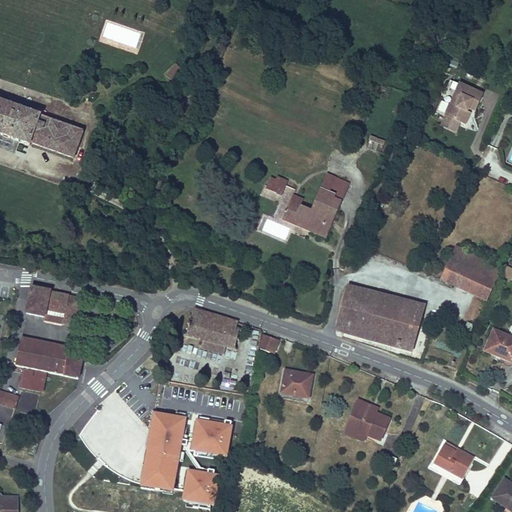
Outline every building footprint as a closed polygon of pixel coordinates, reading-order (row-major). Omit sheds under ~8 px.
[(172,79),(182,69),(176,62),(166,72),(172,79)] [(445,113),(462,121),(468,108),(469,105),(476,108),(483,93),(459,81),(445,113)] [(0,95),(0,148),(12,152),(16,140),(28,144),(29,141),(70,155),(79,129),(30,112),(32,106),(0,95)] [(373,138),(369,148),(381,152),(385,142),(373,138)] [(327,173),(312,207),(301,203),(292,223),(325,237),(349,183),(327,173)] [(265,187),(282,194),(288,179),(277,175),(275,179),(269,176),(265,187)] [(291,198),(301,203),(304,198),(293,193),(291,198)] [(292,223),(301,203),(291,198),(282,219),(292,223)] [(439,276),(483,297),(498,264),(454,242),(439,276)] [(511,268),(507,266),(502,275),(510,279),(511,275),(511,268)] [(425,303),(348,283),(335,330),(412,350),(425,303)] [(79,296),(27,287),(23,312),(40,315),(42,307),(61,311),(59,319),(74,322),(79,296)] [(42,307),(40,315),(39,320),(58,323),(59,319),(61,311),(42,307)] [(235,322),(189,308),(181,335),(195,339),(194,343),(221,353),(223,348),(231,348),(235,332),(232,330),(235,322)] [(464,328),(472,332),(476,325),(468,321),(464,328)] [(483,348),(511,360),(511,330),(510,334),(493,326),(483,348)] [(273,340),(259,334),(257,348),(268,353),(273,340)] [(14,353),(78,366),(80,358),(65,355),(66,347),(17,338),(14,353)] [(14,353),(12,363),(76,375),(78,366),(14,353)] [(41,388),(44,371),(19,365),(16,384),(41,388)] [(309,397),(313,373),(284,368),(279,392),(309,397)] [(48,408),(1,392),(0,397),(0,402),(1,403),(13,407),(45,418),(48,408)] [(356,403),(376,412),(379,407),(358,398),(356,403)] [(11,412),(13,407),(1,403),(0,407),(11,412)] [(389,418),(376,412),(356,403),(346,425),(366,434),(380,440),(389,418)] [(184,418),(155,413),(154,418),(152,418),(146,450),(149,450),(147,462),(144,461),(140,483),(172,489),(180,444),(182,445),(183,440),(180,439),(184,418)] [(227,454),(231,424),(230,424),(231,421),(224,420),(224,425),(196,420),(191,450),(193,450),(193,455),(196,456),(197,451),(227,454)] [(364,440),(366,434),(346,425),(344,431),(364,440)] [(458,454),(461,449),(445,441),(442,445),(458,454)] [(474,456),(461,449),(458,454),(442,445),(434,461),(464,477),(474,456)] [(393,466),(397,458),(382,452),(378,459),(393,466)] [(214,505),(219,476),(213,475),(214,470),(207,469),(207,474),(187,471),(183,500),(214,505)] [(505,511),(511,511),(511,485),(504,480),(490,502),(505,511)] [(0,511),(12,511),(13,497),(0,496),(0,511)]
